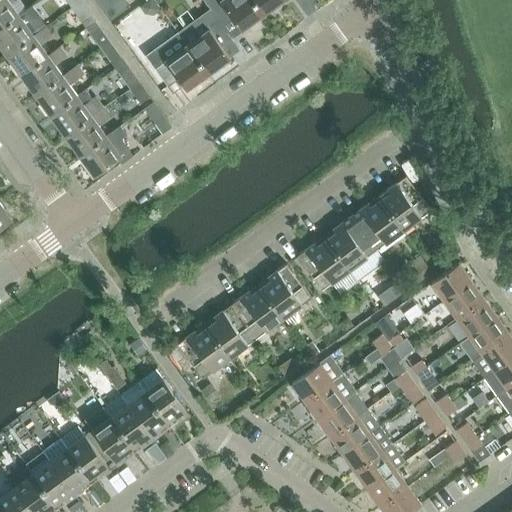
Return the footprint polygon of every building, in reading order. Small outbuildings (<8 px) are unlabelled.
[(0,0),(0,27),(18,14),(7,0),(0,0)] [(95,0),(102,10),(115,0),(95,0)] [(124,0),(115,0),(102,10),(109,20),(128,6),(124,0)] [(202,0),(208,9),(230,40),(231,39),(222,26),(232,18),(240,29),(262,14),(252,0),(219,0),(220,0),(219,0),(202,0)] [(252,0),(262,14),(281,0),(252,0)] [(177,31),(187,44),(208,73),(230,57),(221,46),(230,40),(208,9),(177,31)] [(0,27),(0,46),(6,54),(33,34),(18,14),(0,27)] [(89,31),(100,46),(109,39),(99,24),(89,31)] [(6,54),(20,74),(47,54),(40,45),(53,36),(46,26),(34,35),(33,34),(6,54)] [(100,46),(114,67),(124,60),(109,39),(100,46)] [(168,50),(150,63),(167,85),(177,77),(186,89),(208,73),(187,44),(172,55),(168,50)] [(20,74),(35,94),(62,75),(55,65),(67,56),(60,46),(48,55),(47,54),(20,74)] [(114,67),(129,87),(139,80),(124,60),(114,67)] [(35,94),(49,115),(77,94),(69,83),(84,72),(77,63),(62,75),(35,94)] [(139,80),(129,87),(140,102),(150,96),(139,80)] [(49,115),(64,135),(91,115),(103,107),(95,96),(93,97),(86,88),(77,94),(49,115)] [(153,101),(144,107),(148,114),(163,133),(172,127),(158,107),(153,101)] [(64,135),(79,155),(106,135),(98,125),(110,116),(103,107),(91,115),(64,135)] [(106,135),(79,155),(94,176),(117,159),(121,164),(133,155),(121,138),(127,134),(120,125),(106,135)] [(407,174),(379,195),(404,229),(432,209),(407,174)] [(379,195),(352,215),(377,249),(404,229),(379,195)] [(0,202),(0,226),(11,218),(0,202)] [(352,215),(325,235),(350,269),(377,249),(352,215)] [(350,269),(325,235),(297,255),(322,290),(350,269)] [(433,246),(422,254),(432,267),(443,259),(433,246)] [(420,273),(404,285),(407,290),(432,272),(419,255),(411,261),(420,273)] [(431,282),(444,300),(472,280),(459,261),(431,282)] [(287,262),(259,283),(284,317),(312,297),(287,262)] [(444,300),(457,318),(485,297),(472,280),(444,300)] [(397,281),(387,288),(394,298),(404,291),(397,281)] [(259,283),(232,303),(257,337),(284,317),(259,283)] [(457,318),(469,335),(498,315),(485,297),(457,318)] [(232,303),(205,323),(230,357),(257,337),(232,303)] [(460,342),(472,360),(510,332),(498,315),(469,335),(460,342)] [(347,317),(339,323),(345,331),(353,325),(347,317)] [(230,357),(205,323),(177,343),(185,355),(202,378),(230,357)] [(392,326),(384,332),(389,339),(398,333),(392,326)] [(378,346),(379,347),(389,339),(384,332),(373,340),(378,346)] [(472,360),(485,377),(511,357),(511,334),(510,332),(472,360)] [(403,341),(398,333),(390,340),(395,347),(403,341)] [(389,339),(379,347),(383,354),(384,355),(395,347),(390,340),(389,339)] [(311,341),(305,346),(313,356),(319,352),(311,341)] [(177,343),(170,348),(178,360),(185,355),(177,343)] [(378,346),(366,355),(372,362),(383,354),(379,347),(378,346)] [(292,382),(305,400),(342,373),(329,355),(292,382)] [(511,357),(485,377),(498,395),(511,384),(511,357)] [(412,366),(417,373),(428,365),(423,358),(412,366)] [(111,367),(106,359),(99,365),(117,389),(126,382),(113,366),(111,367)] [(279,366),(278,367),(285,376),(286,376),(294,370),(298,367),(293,360),(286,364),(285,362),(279,366)] [(428,365),(417,373),(423,380),(434,372),(428,365)] [(156,366),(138,379),(147,391),(169,422),(177,416),(179,418),(178,419),(179,420),(189,412),(165,378),(156,366)] [(395,378),(400,385),(412,376),(407,369),(395,378)] [(305,400),(317,418),(355,391),(342,373),(305,400)] [(412,376),(400,385),(412,402),(424,393),(412,376)] [(138,379),(121,392),(129,404),(154,438),(163,431),(163,430),(162,430),(160,428),(169,422),(147,391),(138,379)] [(511,384),(498,395),(510,412),(511,411),(511,384)] [(209,385),(201,392),(209,403),(218,397),(209,385)] [(67,388),(60,393),(66,400),(73,395),(67,388)] [(57,391),(52,395),(54,397),(59,405),(65,400),(58,391),(57,391)] [(317,418),(330,435),(368,408),(355,391),(317,418)] [(121,392),(103,405),(112,416),(134,447),(142,441),(144,444),(143,444),(144,445),(154,438),(129,404),(121,392)] [(438,400),(443,407),(453,400),(448,393),(438,400)] [(461,394),(453,400),(458,408),(467,402),(461,394)] [(415,404),(426,419),(437,412),(426,396),(415,404)] [(453,400),(443,407),(448,415),(458,408),(453,400)] [(103,405),(85,418),(94,430),(118,463),(128,456),(128,455),(127,456),(125,453),(134,447),(112,416),(103,405)] [(330,435),(343,453),(380,426),(368,408),(330,435)] [(437,412),(426,419),(436,433),(447,426),(437,412)] [(355,470),(393,443),(402,437),(390,419),(380,426),(343,453),(355,470)] [(457,428),(468,443),(479,435),(468,420),(457,428)] [(79,424),(61,437),(69,448),(80,462),(91,478),(99,472),(101,475),(102,476),(112,469),(88,435),(79,424)] [(479,435),(468,443),(473,451),(484,443),(479,435)] [(61,437),(44,449),(52,461),(62,475),(74,491),(76,494),(86,487),(85,487),(83,484),(91,478),(80,462),(69,448),(61,437)] [(165,439),(158,444),(159,446),(167,456),(174,451),(165,439)] [(446,448),(451,454),(462,447),(457,440),(446,448)] [(355,470),(368,488),(396,468),(405,461),(393,443),(355,470)] [(159,446),(150,453),(157,463),(167,456),(159,446)] [(462,447),(451,454),(457,463),(468,455),(462,447)] [(451,454),(446,448),(429,460),(434,467),(451,454)] [(44,449),(26,462),(34,473),(45,488),(56,503),(74,491),(62,475),(52,461),(44,449)] [(26,462),(8,474),(17,486),(27,501),(35,511),(50,511),(48,509),(56,503),(45,488),(34,473),(26,462)] [(127,467),(119,472),(128,485),(136,480),(136,479),(127,467)] [(368,488),(381,505),(409,485),(396,468),(368,488)] [(118,475),(111,481),(120,492),(127,486),(118,475)] [(409,485),(381,505),(385,511),(410,511),(422,503),(409,485)] [(17,486),(0,498),(0,499),(9,511),(35,511),(27,501),(17,486)] [(97,486),(88,492),(91,496),(97,504),(97,505),(106,498),(97,486)] [(0,511),(9,511),(0,499),(0,511)] [(86,511),(79,502),(72,508),(75,511),(86,511)]
